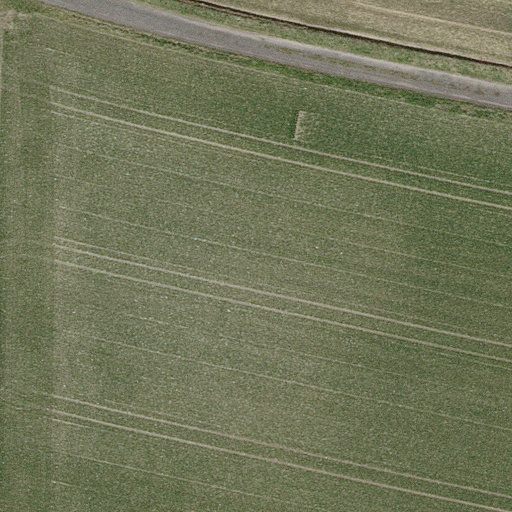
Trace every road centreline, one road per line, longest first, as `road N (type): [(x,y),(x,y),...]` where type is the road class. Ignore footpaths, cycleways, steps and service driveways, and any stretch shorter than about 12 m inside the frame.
road 1 (track): [(24,511),(16,0)]
road 2 (track): [(35,0),(511,120)]
